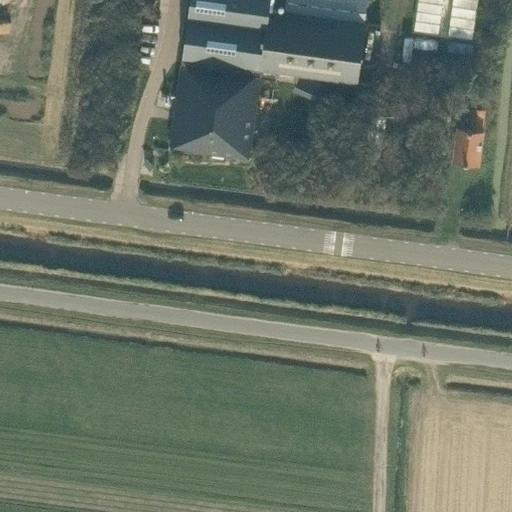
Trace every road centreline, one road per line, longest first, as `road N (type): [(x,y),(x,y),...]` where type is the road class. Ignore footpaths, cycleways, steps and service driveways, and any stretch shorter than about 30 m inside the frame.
road 1 (secondary): [(511,266),(0,197)]
road 2 (unclassified): [(511,360),(0,292)]
road 3 (track): [(389,344),(379,511)]
